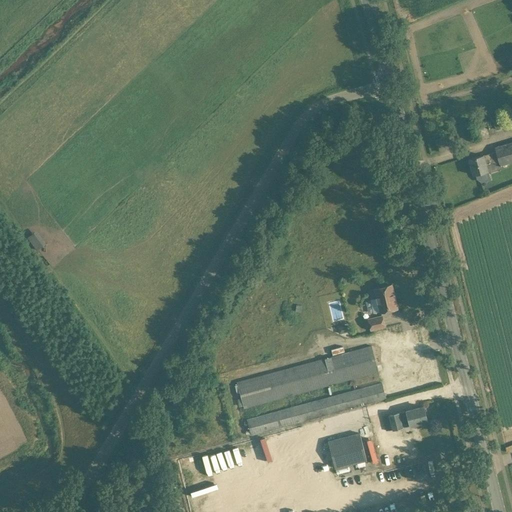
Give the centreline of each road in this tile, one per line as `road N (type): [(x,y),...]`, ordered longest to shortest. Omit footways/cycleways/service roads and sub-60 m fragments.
road 1 (unclassified): [(70,511),(313,113),(393,84)]
road 2 (tertiary): [(502,511),(393,84)]
